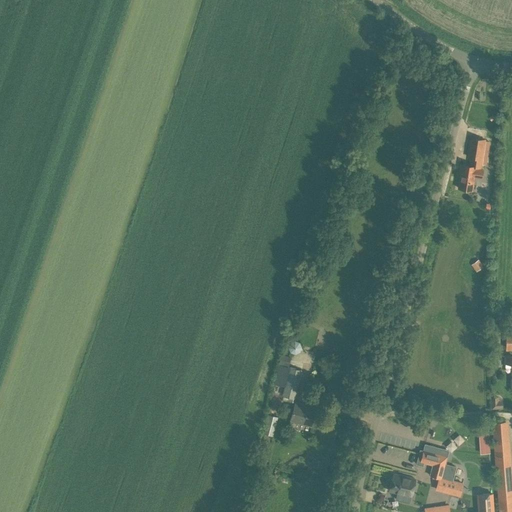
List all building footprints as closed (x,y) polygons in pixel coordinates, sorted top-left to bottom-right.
[(460,173),(458,188),(473,190),(477,167),(481,167),(481,166),(485,140),(471,138),(468,156),(471,157),(469,165),(462,164),(460,164),(459,173),(460,173)] [(478,260),(471,265),(476,271),(483,266),(478,260)] [(296,354),(300,351),(301,345),(298,341),(293,341),(289,343),(288,348),(291,353),(296,354)] [(289,366),(291,358),(280,355),(279,363),(289,366)] [(279,365),(274,383),(285,386),(282,395),(294,398),(301,370),(279,365)] [(312,426),(317,407),(295,401),(290,420),(312,426)] [(273,436),(278,417),(268,414),(263,433),(273,436)] [(490,420),(498,511),(511,511),(510,496),(511,496),(511,489),(508,489),(501,418),(490,420)] [(383,434),(381,444),(415,449),(417,439),(383,434)] [(443,438),(442,447),(450,448),(451,440),(443,438)] [(421,457),(420,462),(421,462),(432,465),(430,475),(441,478),(438,490),(460,495),(463,483),(450,480),(452,472),(444,470),(448,457),(450,451),(440,448),(425,444),(422,454),(422,457),(421,457)] [(394,473),(389,490),(397,492),(395,498),(409,502),(411,496),(415,479),(394,473)] [(480,511),(493,511),(492,493),(478,494),(478,501),(480,501),(480,511)]
